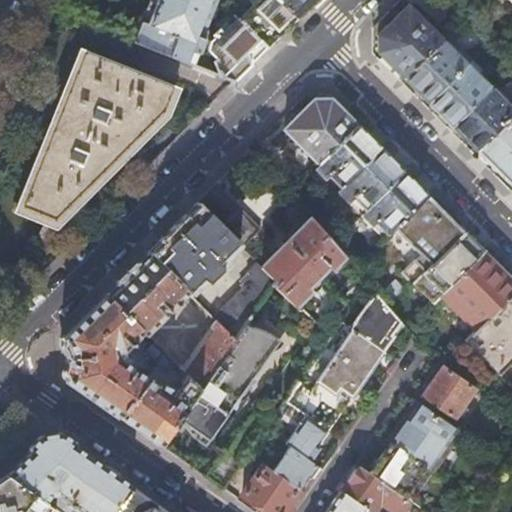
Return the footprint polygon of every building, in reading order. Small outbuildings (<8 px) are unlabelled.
[(148,0),(132,42),(187,64),(192,52),(200,55),(206,41),(198,38),(212,0),(148,0)] [(237,20),(266,49),(288,27),(296,19),(277,0),(247,0),(232,15),(237,20)] [(277,0),(296,19),(312,3),(314,0),(277,0)] [(392,66),(404,78),(442,41),(407,6),(377,36),(377,51),(392,66)] [(212,62),(219,76),(233,82),(250,65),(266,49),(237,20),(230,27),(225,22),(212,35),(214,37),(208,42),(206,50),(215,60),(212,62)] [(442,41),(404,78),(414,89),(428,103),(470,62),(459,51),(456,55),(442,41)] [(83,55),(21,209),(56,223),(63,208),(69,210),(75,195),(82,198),(88,183),(94,185),(100,170),(107,173),(119,142),(132,147),(138,132),(145,134),(151,120),(157,122),(170,90),(83,55)] [(470,62),(428,103),(443,117),(453,127),(491,89),(477,75),(480,72),(470,62)] [(491,89),(453,127),(466,140),(477,152),(511,116),(511,103),(508,99),(504,103),(491,89)] [(284,130),(318,164),(356,125),(343,113),(331,100),(314,99),(284,130)] [(511,116),(477,152),(495,170),(511,187),(511,186),(511,116)] [(356,125),(318,164),(341,187),(379,149),(367,137),(356,125)] [(379,149),(341,187),(365,211),(403,173),(391,161),(379,149)] [(403,173),(365,211),(388,234),(394,228),(426,196),(415,185),(403,173)] [(215,185),(196,204),(238,246),(241,248),(260,230),(215,185)] [(437,207),(426,196),(394,228),(419,254),(401,272),(412,284),(412,283),(463,233),(452,222),(437,207)] [(147,253),(187,293),(189,295),(238,246),(196,204),(173,227),(147,253)] [(310,219),(261,268),(275,282),(272,285),(292,306),(295,303),(308,290),(305,287),(326,266),(330,269),(343,257),(332,244),(310,219)] [(471,241),(463,233),(412,283),(432,302),(440,294),(482,253),(471,241)] [(142,332),(144,335),(164,316),(153,305),(157,301),(168,312),(187,293),(147,253),(118,282),(105,295),(142,332)] [(511,282),(504,274),(482,253),(440,294),(477,330),(511,295),(511,282)] [(212,318),(215,321),(233,339),(242,328),(272,285),(275,282),(261,268),(256,263),(247,273),(249,276),(240,285),(243,288),(212,318)] [(349,328),(352,331),(382,352),(389,341),(392,338),(390,336),(400,322),(387,308),(374,293),(349,328)] [(123,351),(142,332),(105,295),(61,339),(65,343),(67,347),(69,353),(70,358),(70,364),(70,366),(69,369),(67,374),(64,379),(117,416),(145,377),(117,358),(117,350),(123,351)] [(511,295),(477,330),(465,342),(498,374),(511,359),(511,295)] [(179,370),(184,375),(198,389),(233,339),(215,321),(179,370)] [(242,328),(233,339),(198,389),(171,427),(174,429),(180,421),(188,427),(197,433),(201,435),(205,435),(208,434),(212,431),(215,428),(272,349),(242,328)] [(309,393),(297,384),(284,402),(289,406),(326,431),(354,391),(382,352),(352,331),(309,393)] [(162,353),(152,343),(145,350),(157,361),(162,353)] [(162,353),(157,361),(168,372),(175,365),(162,353)] [(433,381),(423,394),(456,417),(476,389),(443,366),(433,381)] [(161,388),(145,377),(117,416),(135,428),(158,445),(171,427),(198,389),(184,375),(169,395),(167,391),(165,391),(164,390),(160,390),(161,388)] [(456,431),(417,403),(403,423),(390,442),(426,468),(428,470),(456,431)] [(326,431),(289,406),(282,415),(297,425),(284,444),(288,447),(306,460),(317,444),(326,431)] [(8,469),(2,474),(41,501),(45,495),(62,491),(70,496),(64,504),(69,507),(70,505),(77,510),(84,507),(90,511),(109,511),(129,486),(110,473),(93,461),(57,436),(38,438),(32,446),(27,451),(24,454),(22,456),(14,464),(8,469)] [(426,468),(390,442),(379,457),(368,474),(404,499),(426,468)] [(266,468),(297,489),(307,475),(312,479),(316,474),(319,469),(306,460),(288,447),(274,466),(270,463),(266,468)] [(221,448),(201,475),(211,482),(222,489),(241,462),(221,448)] [(266,468),(263,465),(241,496),(257,507),(264,511),(288,511),(292,507),(287,503),(297,489),(266,468)] [(368,474),(357,467),(348,479),(339,492),(364,509),(368,511),(371,511),(379,503),(382,505),(392,511),(394,511),(404,499),(368,474)] [(0,511),(56,511),(41,501),(2,474),(0,475),(0,511)] [(166,511),(161,508),(129,486),(109,511),(166,511)] [(325,511),(361,511),(364,509),(339,492),(325,511)] [(379,503),(371,511),(377,511),(382,505),(379,503)]
